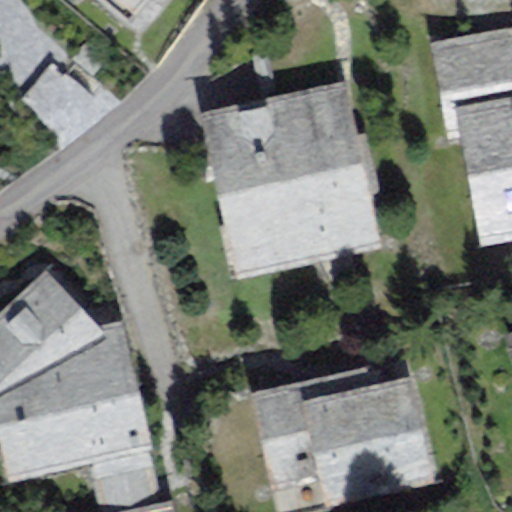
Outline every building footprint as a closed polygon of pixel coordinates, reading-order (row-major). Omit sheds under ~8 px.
[(98,0),(127,25),(147,0),(98,0)] [(511,37),(431,53),(469,257),(511,247),(511,37)] [(63,127),(92,95),(55,61),(26,93),(63,127)] [(381,253),(343,88),(190,122),(228,288),(381,253)] [(40,281),(0,316),(0,511),(68,511),(93,507),(93,511),(123,511),(158,505),(117,336),(95,338),(40,281)] [(511,340),(498,345),(511,385),(511,340)] [(415,368),(242,406),(265,502),(311,491),(317,511),(339,511),(440,489),(415,368)]
